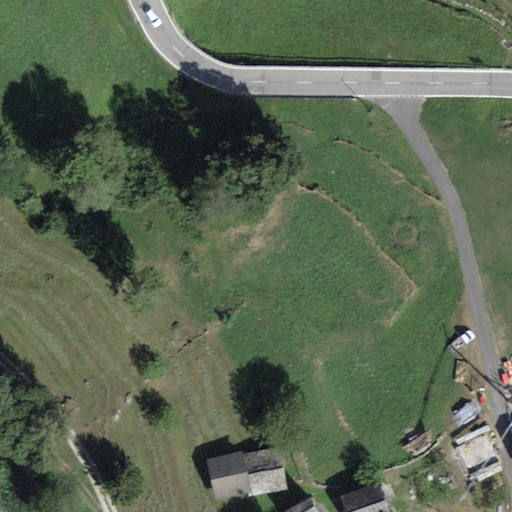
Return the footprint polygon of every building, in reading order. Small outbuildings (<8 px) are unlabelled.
[(472,477),(500,462),(486,435),(458,449),(472,477)] [(248,498),(288,490),(278,448),(243,455),(251,493),(247,494),(248,498)] [(206,461),(215,501),(247,494),(251,493),(243,455),(243,452),(206,461)] [(342,498),(347,511),(387,511),(378,485),(342,498)] [(317,511),(310,499),(286,511),(317,511)]
